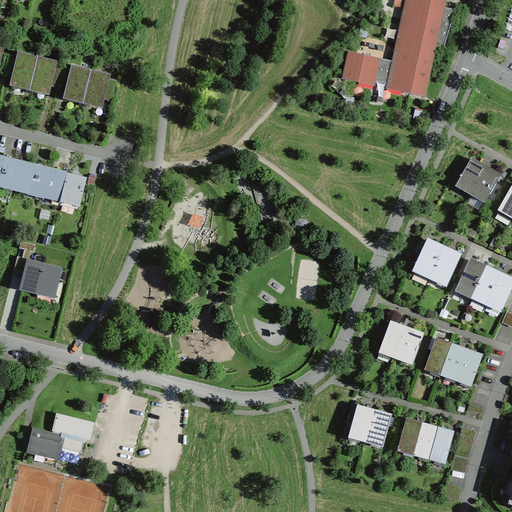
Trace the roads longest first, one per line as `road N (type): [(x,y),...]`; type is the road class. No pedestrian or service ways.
road 1 (residential): [(0,342),(233,397),(305,381),(348,335),(466,58)]
road 2 (residential): [(511,354),(463,511)]
road 3 (residential): [(0,128),(127,159)]
